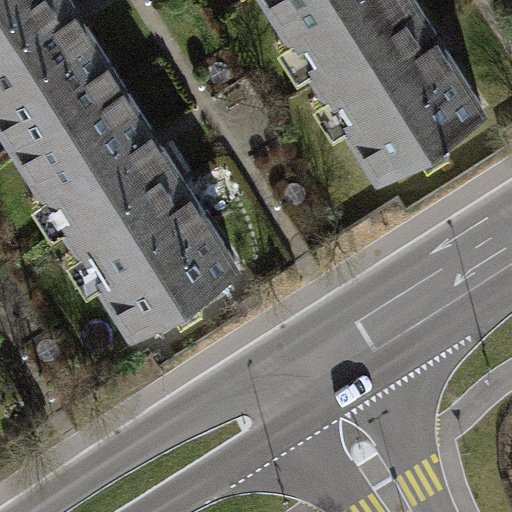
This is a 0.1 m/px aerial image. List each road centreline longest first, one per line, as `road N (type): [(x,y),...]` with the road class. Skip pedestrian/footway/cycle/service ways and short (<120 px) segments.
road 1 (tertiary): [(308,395),(511,261)]
road 2 (tertiary): [(116,511),(308,395)]
road 3 (unclassified): [(390,511),(308,395)]
